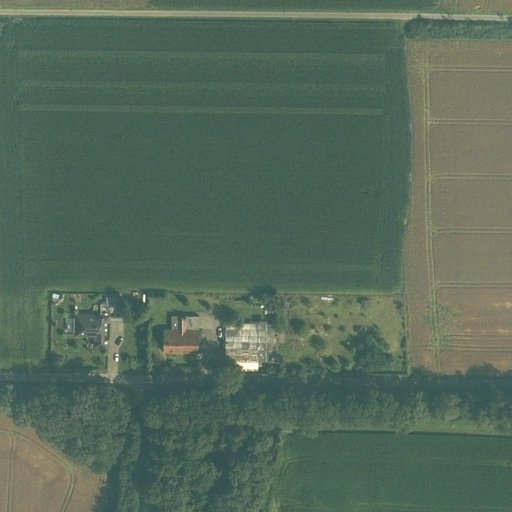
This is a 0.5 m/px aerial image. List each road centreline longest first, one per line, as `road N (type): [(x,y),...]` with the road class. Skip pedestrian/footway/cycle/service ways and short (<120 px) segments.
road 1 (unclassified): [(511,18),(0,12)]
road 2 (unclassified): [(511,382),(142,377)]
road 3 (residential): [(142,377),(0,377)]
